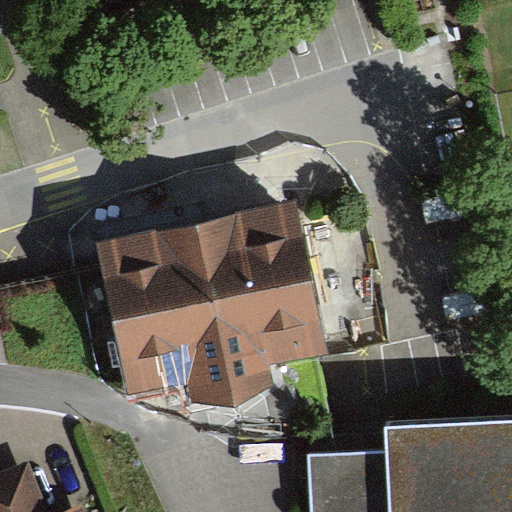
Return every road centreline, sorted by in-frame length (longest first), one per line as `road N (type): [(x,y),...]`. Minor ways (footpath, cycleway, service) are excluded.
road 1 (residential): [(0,199),(368,90),(433,387)]
road 2 (residential): [(0,389),(83,396),(217,476),(226,511)]
